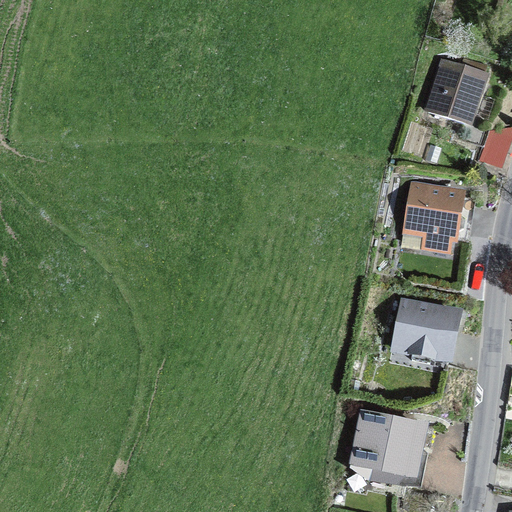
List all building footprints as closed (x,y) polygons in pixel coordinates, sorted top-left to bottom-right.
[(482,72),(447,61),(430,111),(461,121),(466,123),(476,93),(480,94),(487,74),(482,72)] [(461,121),(456,136),(486,145),(490,131),(466,123),(461,121)] [(462,197),(413,189),(406,232),(424,235),(422,248),(450,252),(452,240),(455,240),(456,233),(463,230),(464,221),(459,216),(462,197)] [(395,350),(413,354),(412,360),(418,362),(447,367),(448,360),(449,361),(458,316),(404,306),(395,350)] [(364,418),(352,476),(412,488),(423,430),(364,418)]
